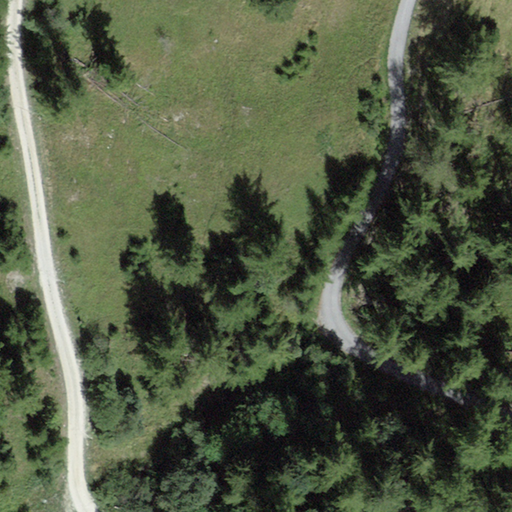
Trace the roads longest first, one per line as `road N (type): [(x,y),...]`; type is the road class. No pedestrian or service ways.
road 1 (track): [(511,416),(363,350),(334,324),(330,309),(339,265),(392,154),(395,51),(410,0)]
road 2 (track): [(17,0),(17,95),(72,368),(78,488),(87,511)]
